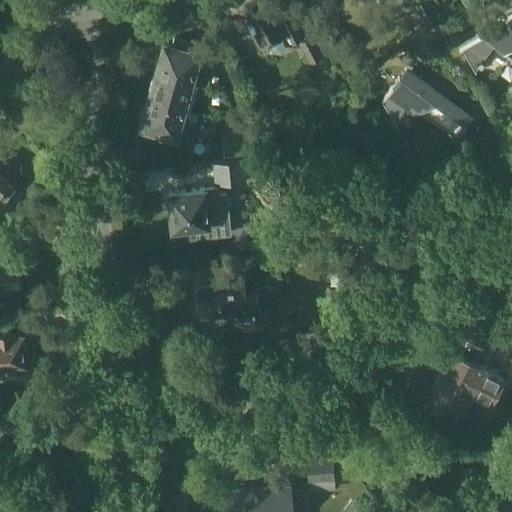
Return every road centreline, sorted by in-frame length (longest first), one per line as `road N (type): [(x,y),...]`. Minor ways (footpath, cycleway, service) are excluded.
road 1 (residential): [(117,423),(339,380),(388,351),(511,184)]
road 2 (residential): [(117,423),(93,191)]
road 3 (residential): [(93,191),(82,14)]
road 4 (residential): [(93,191),(71,140),(0,77)]
